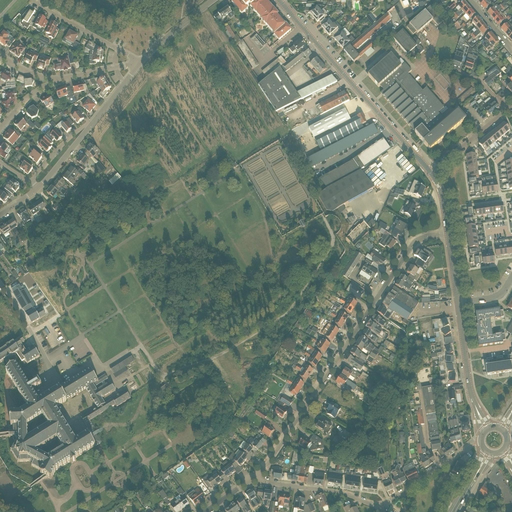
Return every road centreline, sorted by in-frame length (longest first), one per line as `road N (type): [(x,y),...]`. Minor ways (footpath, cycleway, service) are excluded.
road 1 (unclassified): [(245,482),(287,436),(407,252),(425,237),(447,234)]
road 2 (residential): [(433,177),(278,0)]
road 3 (residential): [(36,188),(140,62)]
road 4 (unclassified): [(245,482),(335,491),(382,506)]
road 5 (residential): [(487,429),(467,380),(457,304)]
road 6 (residential): [(140,62),(35,0)]
